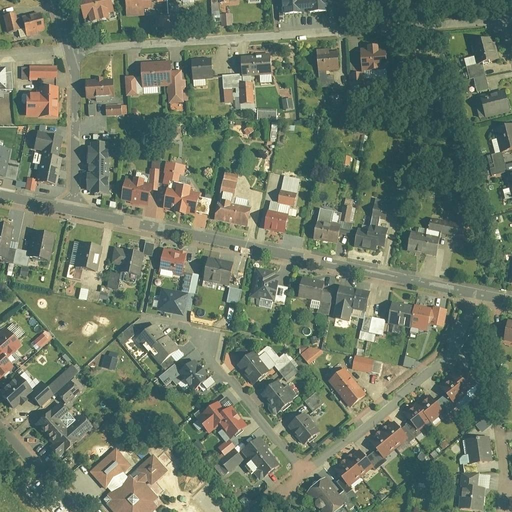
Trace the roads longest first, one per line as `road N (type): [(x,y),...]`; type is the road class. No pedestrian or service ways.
road 1 (residential): [(74,52),(510,25)]
road 2 (unclassified): [(68,212),(477,297)]
road 3 (residential): [(477,297),(448,359),(303,476)]
road 4 (residential): [(303,476),(206,343)]
road 5 (residential): [(68,212),(74,52)]
